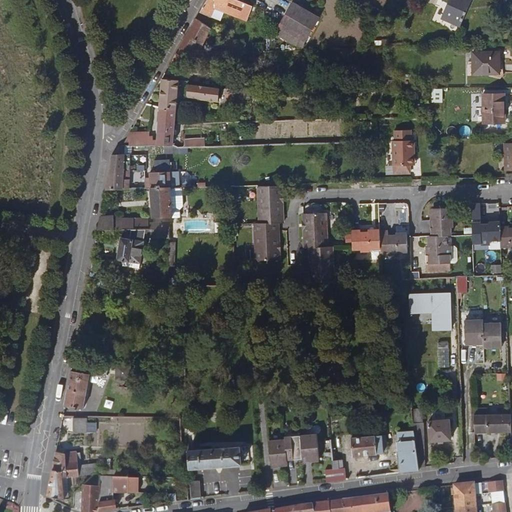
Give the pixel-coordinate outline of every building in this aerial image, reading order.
[(207,0),(201,12),(212,17),(212,16),(215,9),(225,12),(247,20),(253,6),(238,0),(207,0)] [(461,25),(471,0),(450,0),(443,18),(461,25)] [(307,40),(320,17),(293,2),(280,25),(307,40)] [(221,20),(225,12),(215,9),(212,16),(221,20)] [(197,19),(192,28),(207,36),(210,37),(211,34),(209,32),(211,28),(197,19)] [(192,28),(183,43),(193,45),(193,49),(201,50),(207,36),(192,28)] [(228,40),(228,52),(230,52),(244,52),(244,40),(228,40)] [(209,50),(222,52),(223,45),(210,43),(209,50)] [(180,48),(169,66),(180,70),(184,62),(220,67),(220,65),(228,65),(230,52),(228,52),(222,52),(209,50),(201,50),(193,49),(180,48)] [(500,61),(500,52),(473,52),(474,73),(499,73),(499,61),(500,61)] [(161,108),(177,108),(180,80),(163,79),(161,108)] [(197,98),(199,85),(189,83),(187,97),(197,98)] [(219,101),(221,88),(199,85),(197,98),(219,101)] [(443,101),(444,88),(432,87),(432,101),(443,101)] [(230,94),(243,93),(242,88),(226,88),(226,96),(230,96),(230,94)] [(251,88),(242,88),(243,93),(243,97),(251,97),(251,88)] [(473,120),(482,120),(483,93),(474,93),(473,120)] [(505,122),(505,94),(484,94),(484,122),(505,122)] [(130,142),(130,145),(131,145),(175,144),(176,122),(177,108),(161,108),(158,135),(150,134),(150,132),(131,132),(126,142),(130,142)] [(411,129),(395,129),(395,139),(412,139),(411,129)] [(185,146),(206,145),(206,136),(192,137),(192,138),(188,138),(185,146)] [(395,139),(394,139),(395,164),(413,164),(413,158),(416,158),(416,139),(412,139),(395,139)] [(112,155),(106,190),(130,189),(130,182),(130,179),(124,179),(124,167),(130,167),(130,158),(131,146),(131,145),(130,145),(120,145),(112,155)] [(142,147),(131,146),(130,158),(141,159),(142,147)] [(156,172),(170,172),(170,161),(156,161),(156,172)] [(152,188),(171,187),(170,172),(156,172),(151,173),(151,181),(152,188)] [(171,187),(180,187),(179,172),(170,172),(171,187)] [(260,223),(279,222),(284,222),(283,185),(258,186),(260,223)] [(171,187),(152,188),(153,217),(173,216),(171,187)] [(180,187),(171,187),(173,216),(181,216),(180,209),(183,202),(182,187),(180,187)] [(472,205),(473,219),(481,219),(481,205),(472,205)] [(431,219),(432,235),(449,235),(452,235),(452,218),(451,217),(450,207),(433,208),(434,219),(431,219)] [(304,214),(305,247),(310,247),(329,246),(327,213),(311,213),(304,214)] [(101,216),(99,230),(115,229),(114,218),(115,216),(101,216)] [(148,217),(114,218),(115,229),(133,229),(147,228),(149,228),(149,223),(148,217)] [(473,234),(474,243),(490,243),(491,241),(501,240),(501,226),(501,223),(490,224),(490,219),(481,219),(473,219),(473,234)] [(281,259),(279,222),(260,223),(255,223),(257,260),(274,259),(281,259)] [(511,225),(501,226),(501,240),(501,247),(511,246),(511,225)] [(147,228),(133,229),(132,234),(128,233),(127,237),(122,237),(119,259),(124,260),(141,263),(147,228)] [(170,237),(170,228),(155,228),(155,237),(170,237)] [(369,228),(353,229),(353,246),(353,249),(362,249),(362,251),(370,251),(371,249),(381,248),(381,233),(380,230),(369,230),(369,228)] [(388,230),(380,230),(381,233),(381,248),(381,254),(397,253),(397,252),(409,251),(408,233),(397,234),(396,232),(389,233),(388,230)] [(432,235),(430,235),(431,246),(426,246),(427,263),(451,263),(450,246),(449,245),(449,235),(432,235)] [(333,246),(329,246),(310,247),(311,273),(312,281),(334,280),(333,246)] [(94,260),(92,271),(106,274),(108,263),(94,260)] [(140,269),(141,263),(124,260),(123,266),(140,269)] [(467,276),(458,276),(459,292),(468,292),(467,276)] [(451,292),(409,293),(410,313),(432,312),(432,330),(452,330),(451,292)] [(484,324),(484,320),(466,321),(466,343),(484,343),(484,324)] [(484,324),(484,343),(485,347),(503,346),(502,323),(484,324)] [(450,340),(439,340),(440,365),(451,364),(450,340)] [(84,408),(92,374),(101,376),(101,374),(103,374),(104,373),(106,373),(107,368),(107,363),(93,363),(75,362),(66,404),(84,408)] [(130,365),(116,365),(116,379),(130,379),(130,365)] [(188,417),(187,407),(178,407),(178,416),(178,417),(182,417),(188,417)] [(413,409),(415,422),(424,422),(423,408),(413,408),(413,409)] [(511,432),(511,413),(475,414),(476,433),(511,432)] [(88,432),(88,417),(74,417),(74,432),(88,432)] [(451,439),(450,419),(430,421),(431,441),(451,439)] [(419,467),(426,466),(424,422),(415,422),(415,430),(419,467)] [(419,470),(419,467),(415,430),(398,431),(402,471),(419,470)] [(302,435),(304,458),(304,461),(320,459),(320,457),(318,433),(302,435)] [(388,450),(387,434),(352,437),(354,456),(384,453),(384,451),(388,450)] [(286,436),(286,438),(288,459),(304,458),(302,435),(286,436)] [(289,465),(288,459),(286,438),(270,439),(272,466),(289,465)] [(190,449),(190,468),(242,464),(241,445),(190,449)] [(51,481),(48,496),(65,499),(70,498),(67,476),(76,476),(83,475),(86,474),(93,473),(97,473),(96,463),(79,465),(78,451),(66,453),(57,451),(51,481)] [(328,481),(346,479),(345,467),(334,468),(327,469),(328,481)] [(99,510),(117,508),(116,499),(113,499),(113,491),(130,491),(130,475),(97,473),(93,473),(84,483),(82,511),(99,511),(99,510)] [(140,476),(130,475),(130,491),(140,491),(140,476)] [(192,498),(202,497),(200,480),(191,481),(192,498)] [(502,480),(491,481),(495,511),(506,510),(502,480)] [(476,511),(474,483),(454,485),(456,511),(476,511)] [(364,496),(343,499),(345,511),(391,511),(392,511),(390,493),(364,496)] [(341,511),(340,500),(331,501),(332,511),(341,511)] [(332,511),(331,501),(272,509),(272,511),(332,511)]
